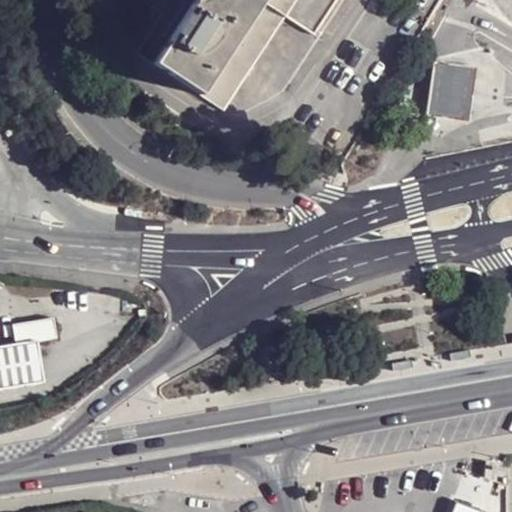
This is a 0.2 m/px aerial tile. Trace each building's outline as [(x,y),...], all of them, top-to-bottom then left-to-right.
[(254,0),(194,0),(177,26),(171,36),(155,60),(202,92),(221,63),(215,59),(254,0)] [(194,0),(186,0),(171,23),(177,26),(194,0)] [(296,0),(262,0),(221,63),(202,92),(225,108),(288,13),(296,0)] [(254,0),(215,59),(221,63),(262,0),(254,0)] [(165,32),(171,36),(177,26),(171,23),(165,32)] [(437,62),(429,115),(470,121),(473,95),(478,67),(449,63),(437,62)] [(17,343),(0,345),(0,386),(47,377),(40,339),(59,335),(55,315),(13,323),(17,343)] [(485,511),(459,502),(455,511),(485,511)]
